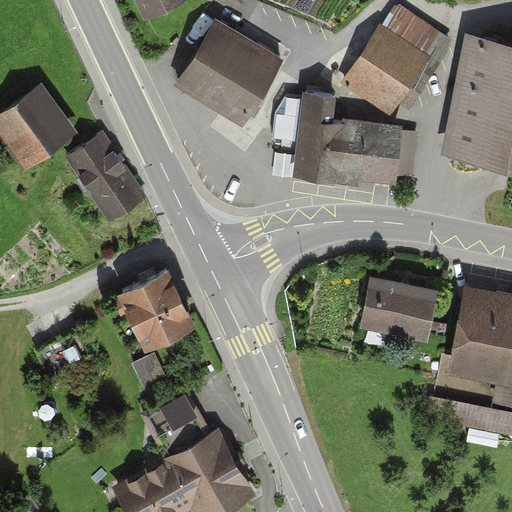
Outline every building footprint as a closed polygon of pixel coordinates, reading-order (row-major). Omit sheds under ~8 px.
[(183,0),(138,0),(146,17),(183,0)] [(456,41),(397,2),(344,82),(394,115),(403,101),(412,107),(456,41)] [(284,57),(219,18),(180,82),(246,122),(284,57)] [(511,40),(470,32),(447,152),(511,163),(511,40)] [(78,130),(45,83),(0,114),(0,128),(27,167),(78,130)] [(341,95),(306,92),(298,171),(402,182),(409,123),(339,115),(341,95)] [(148,195),(105,134),(70,158),(113,220),(148,195)] [(200,324),(172,268),(123,293),(151,348),(200,324)] [(442,289),(377,275),(367,323),(433,336),(442,289)] [(511,291),(471,284),(454,368),(511,379),(511,291)] [(160,345),(136,356),(148,382),(172,371),(160,345)] [(210,434),(189,397),(151,417),(171,452),(115,483),(130,511),(189,511),(194,510),(195,511),(228,511),(259,495),(221,427),(210,434)]
